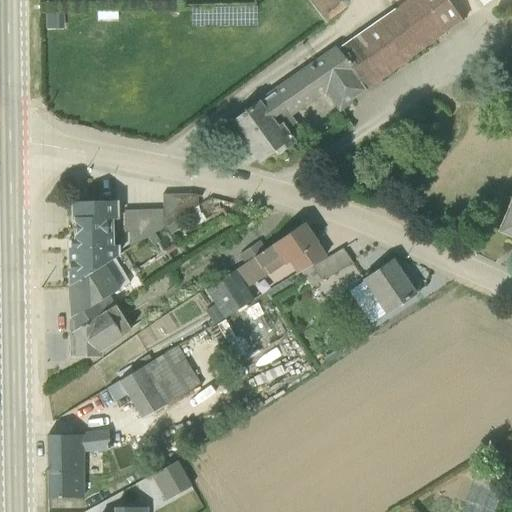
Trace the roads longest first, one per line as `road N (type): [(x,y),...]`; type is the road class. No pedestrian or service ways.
road 1 (residential): [(511,287),(284,194),(8,143)]
road 2 (primary): [(15,511),(8,143)]
